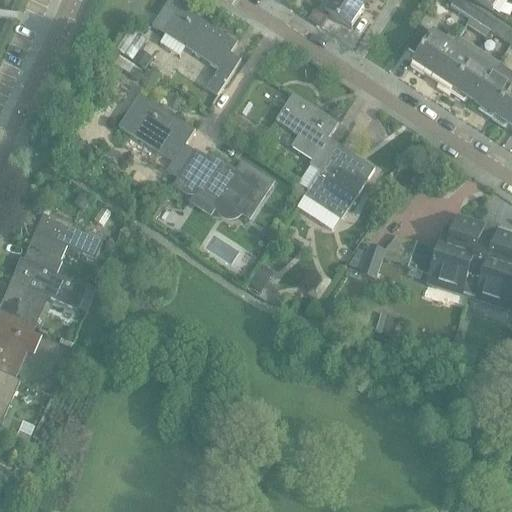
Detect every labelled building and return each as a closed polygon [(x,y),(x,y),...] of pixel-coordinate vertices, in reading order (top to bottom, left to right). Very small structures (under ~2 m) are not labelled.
[(350,32),(363,12),(344,0),(332,0),(323,14),(350,32)] [(344,0),(363,12),(370,0),(344,0)] [(476,11),(458,0),(455,0),(451,7),(471,20),(476,11)] [(470,0),(493,15),(502,0),(470,0)] [(168,2),(150,29),(219,73),(207,92),(217,98),(240,63),(229,56),(236,46),(168,2)] [(313,10),(307,20),(320,28),(326,18),(313,10)] [(497,24),(476,11),(471,20),(491,33),(497,24)] [(511,34),(497,24),(491,33),(511,46),(511,34)] [(433,81),(454,49),(433,35),(430,39),(420,32),(407,52),(417,58),(411,67),(413,68),(411,71),(424,79),(426,76),(433,81)] [(451,97),(474,62),(454,49),(433,81),(439,85),(437,88),(451,97)] [(472,107),(493,75),(474,62),(451,97),(463,105),(465,102),(472,107)] [(491,123),(511,90),(511,87),(493,75),(472,107),(480,111),(478,114),(491,123)] [(511,132),(511,90),(491,123),(504,131),(506,128),(511,132)] [(139,97),(118,129),(152,152),(156,145),(176,158),(172,166),(165,175),(176,182),(194,155),(183,148),(193,133),(139,97)] [(292,98),(275,124),(298,138),(291,149),(312,163),(297,186),(308,193),(337,148),(327,142),(337,127),(292,98)] [(252,129),(235,117),(227,131),(243,142),(252,129)] [(94,158),(86,143),(70,152),(78,168),(95,159),(94,158)] [(308,193),(303,199),(313,206),(340,223),(374,172),(347,155),(337,148),(308,193)] [(176,182),(172,188),(184,196),(189,198),(194,198),(200,196),(203,193),(216,202),(215,207),(215,212),(218,217),(221,220),(225,222),(229,223),(234,222),(238,221),(241,218),(249,223),(275,185),(242,163),(236,172),(209,154),(204,162),(194,155),(176,182)] [(156,219),(172,228),(181,213),(165,203),(156,219)] [(58,263),(64,250),(93,263),(102,242),(42,216),(21,263),(55,278),(61,264),(58,263)] [(465,307),(491,231),(459,221),(459,220),(458,219),(453,233),(446,231),(438,254),(417,247),(418,246),(416,245),(408,271),(431,278),(424,298),(447,305),(448,302),(465,307)] [(277,235),(266,226),(259,236),(270,246),(277,235)] [(511,238),(492,231),(493,230),(491,229),(491,231),(465,307),(483,313),(482,317),(505,324),(511,304),(511,303),(511,238)] [(374,281),(384,254),(371,250),(362,276),(374,281)] [(360,272),(366,255),(358,252),(348,267),(360,272)] [(30,314),(37,297),(74,313),(84,291),(55,278),(21,263),(17,262),(0,302),(0,315),(32,330),(38,317),(30,314)] [(261,294),(274,276),(261,267),(249,286),(261,294)] [(32,330),(0,315),(0,377),(13,383),(25,355),(31,358),(39,340),(30,336),(32,330)] [(392,339),(397,326),(380,320),(376,334),(392,339)] [(0,424),(17,385),(13,383),(0,377),(0,424)]
